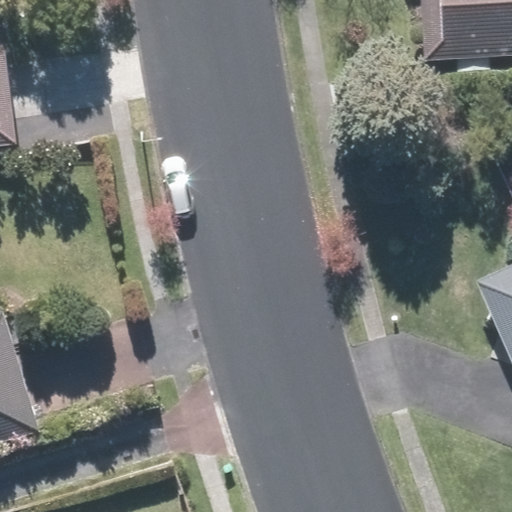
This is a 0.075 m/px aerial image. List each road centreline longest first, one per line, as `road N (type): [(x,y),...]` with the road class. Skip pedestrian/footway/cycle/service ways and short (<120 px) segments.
road 1 (residential): [(211,0),(257,286),(334,511)]
road 2 (unknown): [(0,490),(292,389)]
